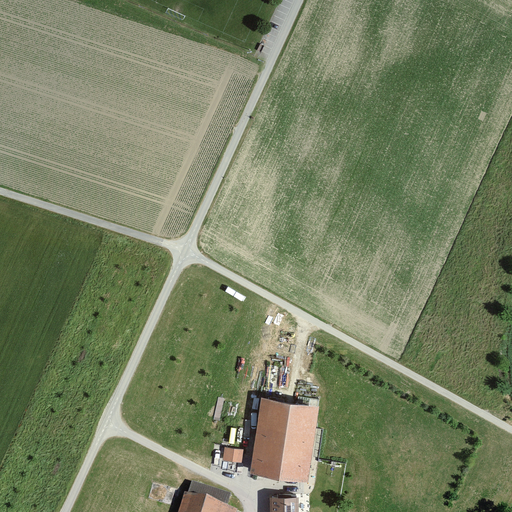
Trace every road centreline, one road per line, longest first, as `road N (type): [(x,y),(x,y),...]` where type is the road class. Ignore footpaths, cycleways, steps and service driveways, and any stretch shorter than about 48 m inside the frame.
road 1 (unclassified): [(185,249),(511,429)]
road 2 (unclassified): [(185,249),(66,511)]
road 3 (unclassified): [(299,0),(185,249)]
road 4 (track): [(0,190),(185,249)]
